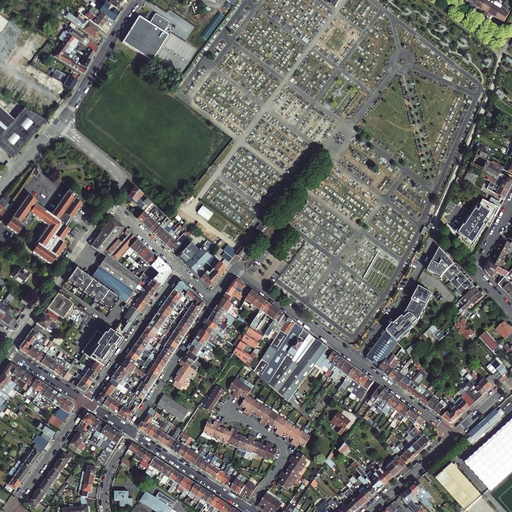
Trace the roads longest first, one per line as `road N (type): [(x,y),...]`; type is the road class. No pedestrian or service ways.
road 1 (residential): [(212,300),(236,268),(357,360)]
road 2 (residential): [(15,340),(110,204)]
road 3 (residential): [(179,269),(86,402)]
road 4 (residential): [(130,431),(212,300)]
road 5 (residential): [(436,230),(395,310),(357,360)]
road 6 (residential): [(137,0),(57,123)]
road 7 (residential): [(248,508),(130,431)]
road 8 (residential): [(248,508),(283,449),(232,410)]
road 9 (residential): [(86,402),(11,506)]
road 10 (residential): [(357,360),(454,434)]
